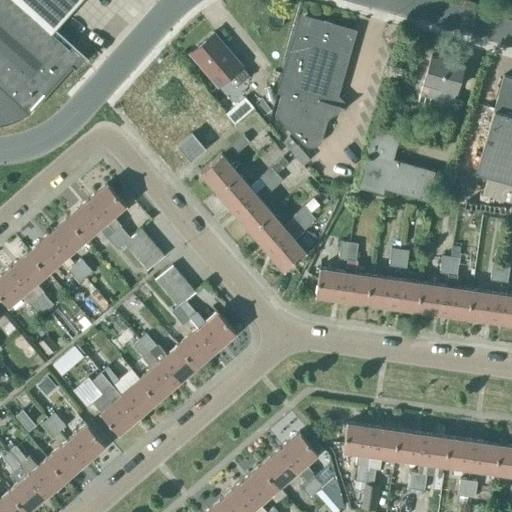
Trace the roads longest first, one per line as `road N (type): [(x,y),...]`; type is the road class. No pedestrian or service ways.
road 1 (residential): [(285,341),(103,131)]
road 2 (residential): [(88,511),(285,341)]
road 3 (tertiary): [(0,151),(60,126),(179,0)]
road 4 (residential): [(285,341),(511,367)]
road 5 (residential): [(0,220),(103,131)]
road 6 (tertiary): [(511,34),(392,0)]
